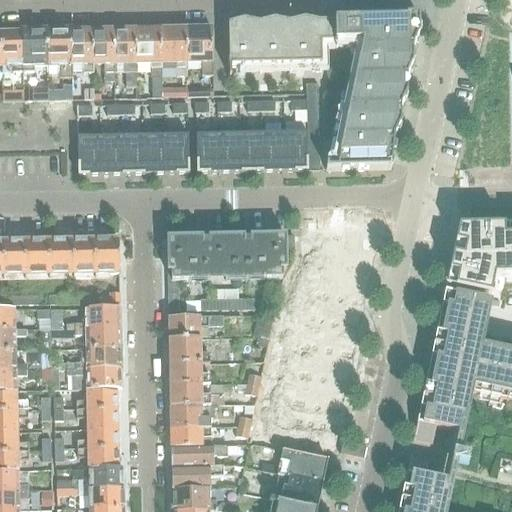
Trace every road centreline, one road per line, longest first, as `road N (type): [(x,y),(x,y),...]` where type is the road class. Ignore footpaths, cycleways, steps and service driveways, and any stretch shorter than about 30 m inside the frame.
road 1 (residential): [(368,511),(401,359),(390,311),(413,199)]
road 2 (residential): [(148,511),(142,201)]
road 3 (residential): [(284,0),(0,8)]
road 4 (residential): [(142,201),(413,199)]
road 5 (residential): [(413,199),(456,0)]
road 6 (residential): [(0,202),(142,201)]
